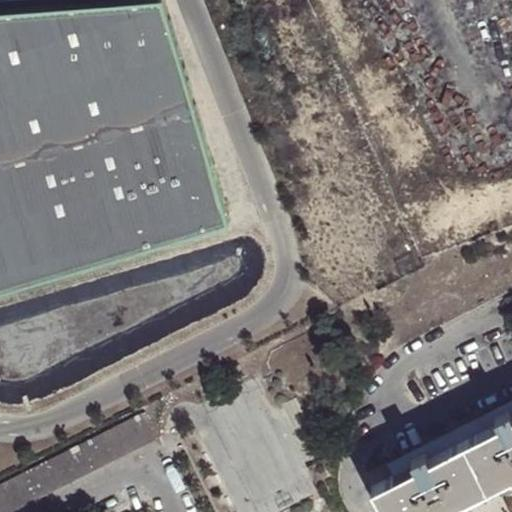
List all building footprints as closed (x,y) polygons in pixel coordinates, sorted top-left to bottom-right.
[(0,0),(0,295),(226,228),(159,4),(0,17),(0,0)] [(511,398),(396,456),(402,468),(408,465),(407,459),(419,452),(423,458),(456,442),(493,424),(492,417),(505,412),(508,418),(511,415),(511,398)] [(0,483),(0,511),(6,511),(156,439),(143,412),(0,483)] [(492,417),(493,424),(508,418),(505,412),(492,417)] [(511,474),(511,415),(508,418),(493,424),(456,442),(480,491),(504,479),(511,474)] [(434,511),(458,501),(480,491),(456,442),(423,458),(408,465),(402,468),(365,488),(376,511),(434,511)] [(407,459),(408,465),(423,458),(419,452),(407,459)] [(458,501),(434,511),(445,511),(459,505),(458,501)]
